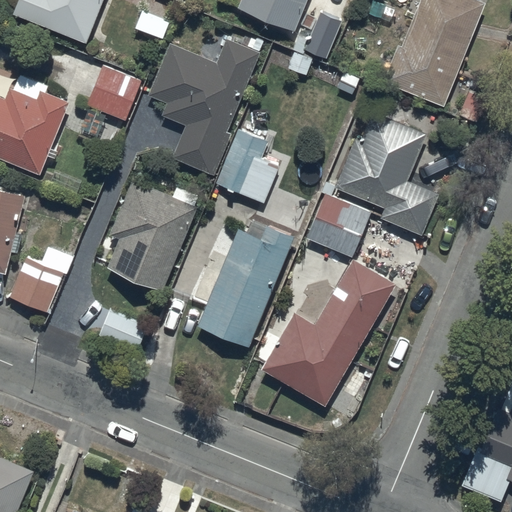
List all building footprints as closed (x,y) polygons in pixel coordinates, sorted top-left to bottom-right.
[(18,0),(13,12),(87,41),(102,0),(18,0)] [(237,0),(236,6),(293,29),(304,0),(237,0)] [(482,0),(417,0),(401,42),(398,41),(382,80),(441,103),(482,0)] [(171,18),(143,7),(135,26),(163,37),(171,18)] [(340,19),(321,12),(310,40),(300,36),(288,67),(306,74),(314,54),(325,59),(340,19)] [(258,50),(225,37),(215,59),(169,41),(149,93),(166,100),(161,114),(185,123),(171,156),(212,172),(229,130),(226,130),(258,50)] [(97,62),(70,49),(63,65),(90,77),(97,62)] [(141,78),(103,63),(87,104),(126,119),(141,78)] [(68,99),(45,90),(48,83),(20,72),(14,87),(10,85),(6,97),(0,95),(0,156),(40,172),(68,99)] [(106,114),(88,107),(78,134),(95,140),(106,114)] [(422,132),(372,110),(358,141),(355,140),(336,183),(384,205),(380,215),(420,233),(438,193),(402,177),(422,132)] [(267,138),(236,126),(214,182),(264,201),(278,163),(260,156),(267,138)] [(198,203),(134,176),(110,231),(121,235),(108,264),(161,287),(198,203)] [(24,192),(0,186),(0,269),(5,271),(24,192)] [(369,211),(323,192),(304,236),(350,256),(369,211)] [(291,233),(264,224),(259,235),(235,225),(196,325),(248,345),(291,233)] [(41,262),(26,255),(9,294),(47,310),(64,271),(66,272),(74,255),(49,244),(41,262)] [(394,282),(351,256),(312,322),(294,311),(260,368),(321,404),(394,282)] [(109,307),(99,331),(138,348),(148,323),(109,307)] [(459,482),(498,498),(506,477),(511,478),(511,404),(511,408),(495,402),(479,443),(475,442),(459,482)] [(0,511),(15,511),(34,468),(0,453),(0,511)]
